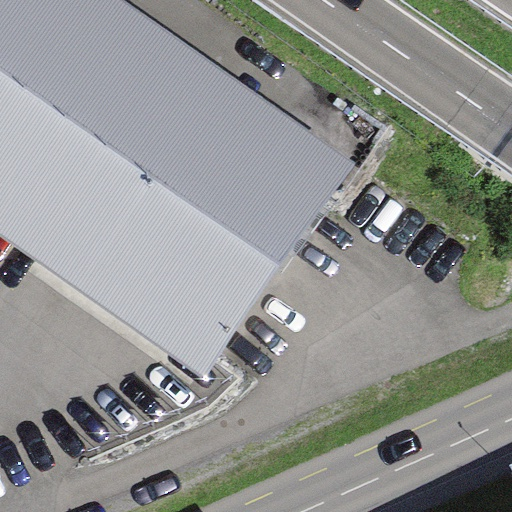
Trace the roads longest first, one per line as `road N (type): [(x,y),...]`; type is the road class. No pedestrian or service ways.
road 1 (motorway): [(511,130),(324,0)]
road 2 (primary): [(511,421),(307,511)]
